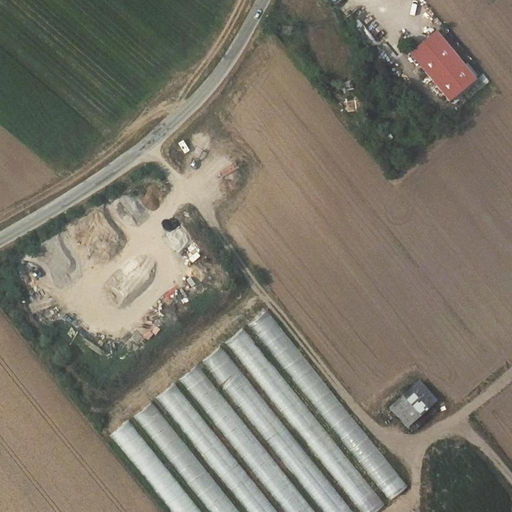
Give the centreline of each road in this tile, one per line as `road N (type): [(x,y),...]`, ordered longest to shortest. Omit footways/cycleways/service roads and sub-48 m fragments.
road 1 (track): [(148,149),(375,431),(399,446),(459,412),(511,478)]
road 2 (residential): [(0,238),(95,185),(194,109),(264,0)]
